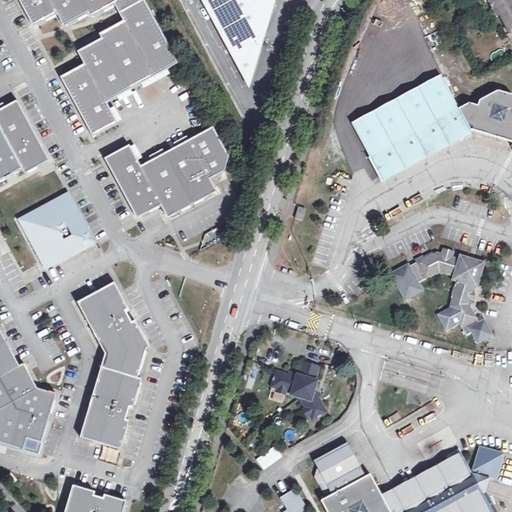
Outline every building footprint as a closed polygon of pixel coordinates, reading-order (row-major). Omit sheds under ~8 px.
[(19,0),(32,24),(39,26),(58,15),(63,24),(69,26),(89,15),(96,17),(116,6),(120,14),(145,1),(144,0),(19,0)] [(246,0),(203,0),(251,87),(266,36),(246,0)] [(246,0),(266,36),(275,0),(246,0)] [(511,0),(491,0),(511,37),(511,0)] [(179,64),(145,1),(120,14),(121,16),(125,22),(105,33),(103,40),(83,50),(81,57),(86,65),(66,76),(64,83),(94,138),(118,125),(106,104),(179,64)] [(459,110),(460,109),(442,76),(352,124),(370,157),(372,156),(380,148),(393,146),(402,136),(416,134),(424,124),(438,122),(446,112),(459,110)] [(469,103),(460,109),(459,110),(446,112),(438,122),(424,124),(416,134),(402,136),(393,146),(380,148),(372,156),(370,157),(369,158),(380,179),(469,132),(511,145),(511,146),(511,95),(498,91),(480,100),(478,106),(469,103)] [(19,103),(0,113),(0,126),(24,171),(27,176),(47,165),(49,158),(19,103)] [(0,183),(7,180),(7,181),(8,181),(6,177),(11,174),(13,178),(14,177),(13,177),(24,171),(0,126),(0,183)] [(130,147),(106,160),(136,215),(139,216),(143,217),(162,207),(166,215),(173,217),(212,196),(215,189),(212,185),(210,180),(227,172),(230,158),(214,129),(141,168),(130,147)] [(76,217),(66,198),(42,210),(33,241),(48,268),(94,243),(80,216),(76,217)] [(305,209),(298,207),(294,218),(301,220),(305,209)] [(33,241),(42,210),(22,221),(33,241)] [(443,331),(459,324),(461,327),(465,335),(471,332),(476,342),(490,335),(492,334),(483,321),(482,321),(480,317),(475,319),(468,306),(473,289),(476,290),(483,265),(472,261),(471,266),(467,265),(467,262),(467,261),(466,259),(463,258),(461,258),(459,259),(458,260),(457,262),(454,261),(454,259),(452,258),(454,253),(443,250),(442,254),(437,253),(424,258),(422,256),(415,260),(416,263),(411,266),(409,264),(395,272),(391,274),(406,300),(424,290),(420,282),(439,271),(455,276),(455,280),(459,281),(450,307),(435,314),(443,331)] [(106,355),(81,439),(119,450),(123,447),(131,422),(127,421),(131,408),(135,409),(143,380),(139,379),(149,345),(136,322),(134,323),(130,315),(132,314),(117,287),(113,285),(79,304),(106,355)] [(0,314),(2,319),(10,315),(5,307),(0,309),(0,314)] [(40,311),(30,315),(34,326),(44,322),(40,311)] [(0,445),(40,457),(57,397),(39,393),(30,372),(30,371),(27,373),(24,368),(27,366),(27,365),(26,365),(25,364),(21,367),(11,349),(12,349),(12,348),(9,350),(6,345),(9,343),(8,343),(0,328),(0,445)] [(272,387),(277,389),(286,391),(292,393),(292,396),(301,398),(306,407),(310,415),(313,419),(326,412),(317,395),(313,394),(317,382),(314,381),(319,367),(304,362),(300,377),(291,375),(290,376),(276,372),(272,387)] [(90,393),(93,380),(86,379),(84,392),(90,393)] [(427,413),(435,408),(432,402),(423,407),(427,413)] [(306,417),(310,415),(306,407),(302,410),(306,417)] [(464,459),(454,458),(380,496),(368,476),(364,479),(346,445),(313,463),(316,470),(313,479),(326,500),(319,503),(323,511),(490,511),(481,496),(486,493),(490,480),(496,481),(504,455),(478,448),(470,474),(464,459)] [(264,473),(281,458),(273,448),(255,462),(264,473)] [(12,474),(8,477),(14,485),(18,481),(12,474)] [(95,493),(75,486),(67,511),(124,511),(127,505),(125,501),(107,496),(106,500),(94,496),(95,493)] [(280,503),(270,509),(271,511),(275,511),(283,507),(280,503)]
